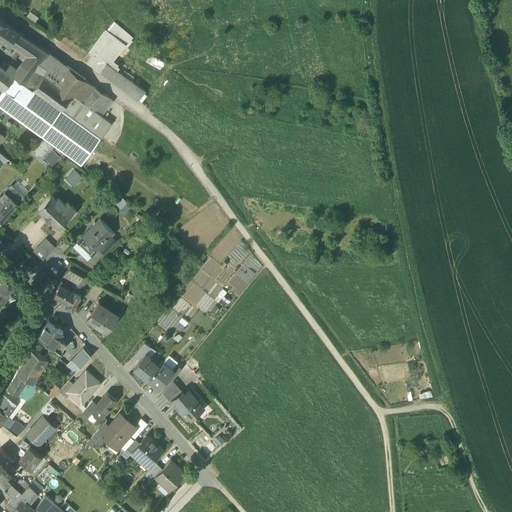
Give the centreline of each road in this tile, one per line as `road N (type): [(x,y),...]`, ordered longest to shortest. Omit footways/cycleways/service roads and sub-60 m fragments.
road 1 (track): [(201,176),(391,420)]
road 2 (residential): [(42,299),(74,320),(208,470)]
road 3 (track): [(488,511),(456,419),(445,412),(391,420)]
